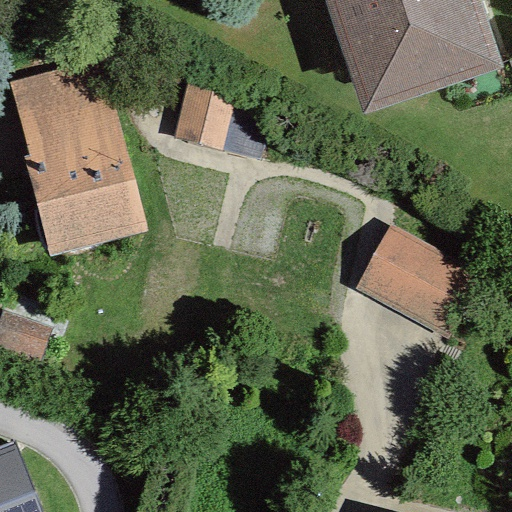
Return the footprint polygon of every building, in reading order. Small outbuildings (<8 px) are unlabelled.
[(477,0),(353,0),(383,95),(496,60),(477,0)] [(91,64),(19,85),(65,246),(138,225),(91,64)] [(238,103),(195,94),(184,145),(228,154),(238,103)] [(481,277),(395,236),(367,295),(454,335),(481,277)] [(43,511),(16,439),(0,445),(0,511),(43,511)]
